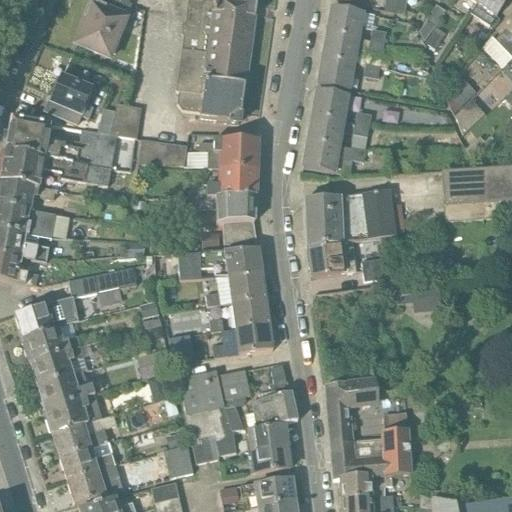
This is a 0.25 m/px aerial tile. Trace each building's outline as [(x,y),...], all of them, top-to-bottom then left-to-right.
[(98,0),(96,5),(107,9),(110,0),(215,0),(248,4),(249,0),(98,0)] [(215,0),(188,0),(185,25),(188,29),(187,36),(183,39),(176,94),(179,95),(178,107),(182,114),(200,116),(199,122),(236,127),(238,126),(239,125),(254,20),(255,20),(257,6),(248,4),(215,0)] [(338,0),(338,5),(361,9),(362,0),(338,0)] [(394,15),(396,0),(386,0),(384,13),(394,15)] [(406,0),(396,0),(394,15),(404,17),(406,0)] [(480,0),(476,7),(469,18),(489,30),(508,0),(480,0)] [(107,9),(96,5),(91,2),(83,20),(87,21),(76,46),(110,60),(132,7),(119,2),(115,12),(107,9)] [(424,43),(444,14),(436,8),(426,22),(427,23),(419,33),(424,43)] [(332,10),(327,36),(363,43),(365,31),(360,30),(363,15),(332,10)] [(511,60),(511,26),(495,43),(511,60)] [(435,51),(443,38),(434,32),(425,45),(435,51)] [(370,44),(384,46),(386,35),(372,33),(370,44)] [(363,43),(327,36),(322,62),(358,68),(359,67),(354,66),(356,54),(361,55),(363,43)] [(381,57),(384,46),(370,44),(368,54),(381,57)] [(358,68),(322,62),(318,88),(349,94),(351,80),(356,81),(358,68)] [(443,67),(435,77),(447,87),(455,77),(443,67)] [(378,82),(380,70),(365,68),(363,79),(378,82)] [(86,109),(92,93),(60,80),(50,103),(49,103),(44,114),(78,128),(81,119),(88,122),(92,111),(86,109)] [(445,97),(455,116),(476,95),(461,80),(445,97)] [(317,92),(312,119),(348,126),(350,114),(345,113),(348,98),(317,92)] [(471,102),(455,116),(455,117),(462,137),(484,117),(471,102)] [(140,111),(115,107),(113,122),(138,126),(140,111)] [(355,126),(368,129),(370,118),(357,115),(355,126)] [(348,126),(312,119),(308,144),(338,150),(338,149),(340,149),(343,137),(346,137),(348,126)] [(5,153),(111,172),(117,140),(110,139),(97,136),(81,133),(78,153),(65,150),(65,148),(48,145),(51,128),(11,121),(5,153)] [(135,142),(138,126),(113,122),(112,127),(110,138),(135,142)] [(100,124),(97,136),(110,139),(110,138),(112,127),(100,124)] [(366,140),(368,129),(355,126),(353,137),(366,140)] [(206,172),(218,172),(256,172),(257,142),(214,141),(214,146),(200,146),(199,156),(207,156),(206,172)] [(141,142),(137,167),(148,168),(152,144),(141,142)] [(160,168),(164,146),(152,144),(148,168),(160,168)] [(338,150),(308,144),(303,171),(334,176),(338,150)] [(160,168),(172,169),(175,147),(164,146),(160,168)] [(187,149),(175,147),(172,169),(183,170),(187,149)] [(362,167),(365,154),(350,152),(348,165),(362,167)] [(111,172),(5,153),(0,182),(0,183),(53,193),(57,175),(61,176),(60,181),(107,190),(111,172)] [(443,223),(511,219),(511,170),(440,175),(443,223)] [(256,172),(218,172),(217,188),(199,188),(198,200),(255,198),(256,172)] [(53,193),(0,183),(0,208),(30,214),(31,214),(32,209),(33,200),(53,204),(54,198),(54,194),(53,193)] [(304,201),(306,251),(351,245),(351,246),(381,241),(382,250),(394,248),(393,239),(395,239),(389,193),(340,200),(304,201)] [(255,198),(198,200),(198,211),(215,211),(216,226),(221,226),(224,254),(257,252),(253,224),(254,224),(255,198)] [(146,203),(136,202),(135,210),(146,211),(146,203)] [(395,232),(404,231),(401,207),(392,208),(395,232)] [(30,214),(0,208),(0,232),(38,240),(52,243),(57,219),(31,214),(30,214)] [(38,240),(0,232),(0,257),(45,266),(48,252),(37,250),(38,240)] [(124,258),(142,257),(141,243),(123,244),(124,258)] [(351,245),(306,251),(311,282),(355,275),(351,246),(351,245)] [(228,282),(262,275),(259,252),(257,252),(224,254),(178,257),(179,285),(228,282)] [(40,265),(0,257),(0,282),(36,289),(40,265)] [(365,288),(389,285),(386,261),(361,265),(365,288)] [(72,301),(136,288),(133,271),(68,284),(72,301)] [(262,275),(228,282),(232,307),(266,302),(262,275)] [(441,313),(439,285),(395,289),(396,302),(412,301),(413,315),(441,313)] [(206,310),(219,308),(218,296),(204,298),(206,310)] [(266,302),(232,307),(235,333),(269,327),(266,302)] [(157,317),(154,304),(139,308),(142,321),(157,317)] [(15,317),(22,340),(53,331),(46,307),(15,317)] [(210,336),(223,334),(221,322),(209,323),(210,336)] [(269,327),(235,333),(239,358),(273,353),(269,327)] [(163,340),(161,330),(149,332),(151,342),(163,340)] [(53,331),(22,340),(30,364),(68,352),(79,349),(77,341),(63,345),(59,331),(54,332),(53,331)] [(168,342),(174,367),(194,364),(189,339),(168,342)] [(214,360),(227,358),(226,347),(212,349),(214,360)] [(68,352),(30,364),(37,388),(73,377),(70,365),(83,360),(79,349),(68,352)] [(164,353),(136,360),(142,381),(169,374),(164,353)] [(283,369),(270,371),(274,388),(286,386),(283,369)] [(214,438),(219,460),(236,456),(232,434),(224,411),(221,405),(232,402),(245,400),(250,399),(245,374),(217,379),(216,375),(178,383),(191,443),(202,441),(214,438)] [(73,377),(37,388),(44,412),(94,397),(91,388),(78,392),(73,377)] [(325,389),(329,428),(333,484),(339,484),(339,483),(391,480),(411,478),(409,435),(382,437),(382,441),(351,444),(349,427),(348,408),(378,404),(376,385),(325,389)] [(171,400),(169,392),(152,398),(155,405),(171,400)] [(291,396),(250,405),(253,416),(245,417),(248,432),(249,432),(256,431),(259,431),(258,429),(263,429),(297,424),(291,396)] [(94,397),(44,412),(52,437),(84,427),(89,426),(84,411),(97,407),(94,397)] [(245,404),(245,400),(232,402),(221,405),(224,411),(235,409),(242,407),(245,404)] [(177,408),(175,401),(161,404),(162,411),(177,408)] [(243,432),(235,409),(224,411),(232,434),(243,432)] [(84,427),(52,437),(60,461),(91,451),(108,446),(104,433),(87,438),(84,427)] [(249,432),(252,454),(286,449),(283,427),(259,431),(256,431),(249,432)] [(182,446),(179,435),(166,439),(169,450),(182,446)] [(219,462),(219,460),(214,438),(202,441),(207,465),(219,462)] [(207,465),(202,441),(191,443),(196,467),(207,465)] [(286,449),(252,454),(255,476),(290,472),(286,449)] [(91,451),(60,461),(67,484),(99,475),(115,470),(111,457),(95,462),(91,451)] [(163,457),(169,484),(193,479),(187,452),(163,457)] [(99,475),(67,484),(74,508),(122,493),(118,480),(102,485),(99,475)] [(339,483),(339,484),(340,503),(384,500),(384,488),(392,488),(391,480),(339,483)] [(256,499),(258,509),(294,504),(291,482),(240,490),(242,502),(256,499)] [(154,503),(178,498),(176,486),(151,492),(154,503)] [(222,508),(240,506),(238,490),(220,493),(222,508)] [(432,504),(432,505),(458,511),(459,511),(459,504),(454,505),(454,492),(432,494),(432,504)] [(431,511),(432,505),(432,504),(419,497),(419,511),(430,511),(431,511)] [(155,511),(169,511),(181,509),(178,498),(154,503),(155,511)] [(393,511),(393,499),(384,500),(340,503),(340,511),(393,511)] [(79,511),(78,511),(133,511),(132,507),(118,511),(114,500),(79,511)]
